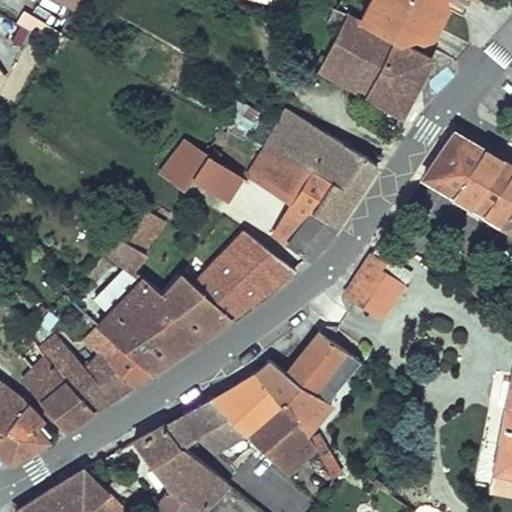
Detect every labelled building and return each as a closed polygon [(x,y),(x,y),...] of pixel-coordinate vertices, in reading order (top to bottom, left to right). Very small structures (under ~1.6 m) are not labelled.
[(56,0),(74,10),(79,0),(56,0)] [(416,0),(369,0),(358,24),(393,42),(401,46),(406,36),(412,26),(414,22),(413,19),(413,14),(414,8),(416,1),(416,0)] [(412,26),(406,36),(422,45),(441,7),(426,0),(416,0),(416,1),(414,8),(413,14),(413,19),(414,22),(412,26)] [(61,31),(23,9),(16,22),(54,44),(61,31)] [(346,18),(335,12),(333,15),(332,15),(327,25),(338,31),(346,18)] [(324,60),(319,70),(365,97),(393,42),(358,24),(346,18),(338,31),(336,36),(331,47),(324,60)] [(315,38),(331,47),(336,36),(321,28),(315,38)] [(290,43),(324,60),(331,47),(315,38),(314,41),(295,32),(290,43)] [(72,40),(61,34),(53,47),(64,54),(72,40)] [(393,42),(365,97),(401,117),(430,61),(401,46),(393,42)] [(245,137),(259,115),(235,102),(221,124),(245,137)] [(287,111),(265,149),(331,182),(314,212),(337,225),(377,165),(287,111)] [(219,129),(216,135),(222,139),(226,133),(219,129)] [(456,131),(426,176),(478,207),(508,162),(456,131)] [(171,161),(195,177),(228,201),(241,179),(217,163),(222,154),(211,147),(205,156),(184,141),(171,161)] [(331,182),(265,149),(258,162),(274,172),(267,187),(291,204),(272,234),(278,239),(306,259),(323,246),(337,225),(314,212),(331,182)] [(187,189),(195,177),(171,161),(163,172),(187,189)] [(511,164),(508,162),(478,207),(486,213),(484,217),(485,217),(504,229),(507,224),(511,215),(511,164)] [(135,202),(113,234),(143,251),(165,223),(135,202)] [(246,233),(194,285),(229,317),(294,269),(246,233)] [(113,234),(102,249),(133,272),(147,253),(143,251),(113,234)] [(385,237),(373,255),(384,262),(388,257),(396,245),(385,237)] [(373,255),(344,299),(349,311),(356,299),(382,316),(403,284),(402,283),(410,272),(388,257),(384,262),(373,255)] [(143,280),(97,327),(124,351),(112,365),(133,386),(134,386),(229,317),(194,285),(180,273),(160,295),(144,280),(143,280)] [(64,285),(58,291),(92,322),(99,313),(86,301),(89,296),(76,285),(71,292),(64,285)] [(0,322),(15,335),(27,320),(0,296),(0,322)] [(0,382),(4,386),(20,370),(2,351),(15,335),(0,322),(0,382)] [(57,337),(40,351),(47,359),(94,412),(133,386),(112,365),(124,351),(97,327),(95,324),(91,328),(97,333),(88,344),(100,355),(85,369),(57,337)] [(326,325),(322,330),(332,338),(339,326),(326,325)] [(272,360),(258,373),(284,405),(289,401),(308,432),(319,417),(315,413),(360,358),(332,338),(322,330),(299,359),(290,374),(272,360)] [(94,412),(47,359),(23,382),(64,432),(94,412)] [(229,392),(213,400),(255,442),(288,474),(318,449),(308,432),(289,401),(284,405),(258,373),(257,373),(236,388),(229,392)] [(0,382),(0,438),(21,412),(15,407),(21,400),(4,386),(0,382)] [(21,412),(0,438),(0,452),(11,460),(48,441),(36,428),(43,423),(21,400),(15,407),(21,412)] [(213,400),(165,425),(184,447),(186,446),(197,436),(230,463),(255,442),(213,400)] [(493,489),(511,492),(511,400),(511,406),(506,405),(499,444),(509,445),(503,473),(496,471),(493,489)] [(165,425),(135,442),(170,489),(168,491),(170,493),(156,511),(192,511),(195,509),(199,511),(202,511),(230,483),(186,446),(184,447),(165,425)] [(499,444),(494,471),(496,471),(503,473),(509,445),(499,444)] [(331,450),(322,456),(323,458),(337,479),(345,474),(331,450)] [(125,511),(85,470),(52,489),(74,511),(125,511)] [(50,490),(13,511),(74,511),(52,489),(50,490)]
